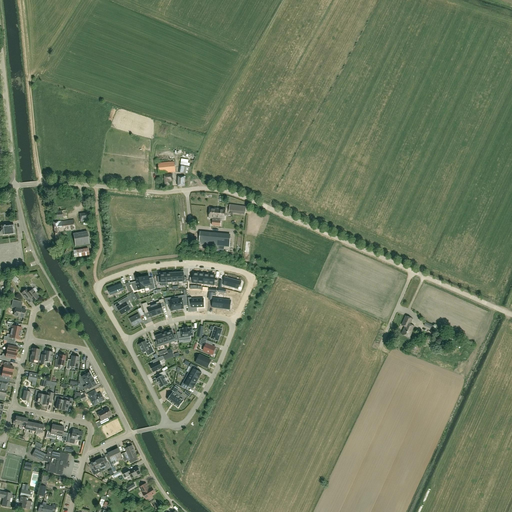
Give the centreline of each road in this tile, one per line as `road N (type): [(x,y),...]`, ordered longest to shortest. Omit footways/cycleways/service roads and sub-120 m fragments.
road 1 (unclassified): [(511,314),(236,194),(36,183)]
road 2 (track): [(285,0),(189,189)]
road 3 (residential): [(231,322),(251,278),(223,267),(149,266),(96,289)]
road 4 (residential): [(169,424),(126,341),(185,318),(231,322)]
road 5 (residential): [(131,433),(88,352),(28,338)]
road 6 (unclassified): [(9,180),(0,44)]
road 7 (residential): [(231,322),(196,406),(182,425),(169,424)]
